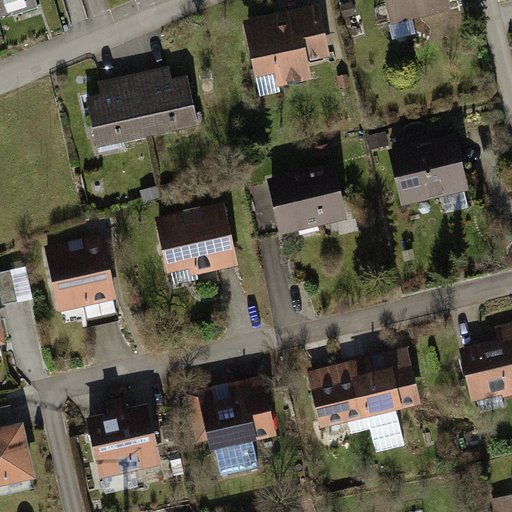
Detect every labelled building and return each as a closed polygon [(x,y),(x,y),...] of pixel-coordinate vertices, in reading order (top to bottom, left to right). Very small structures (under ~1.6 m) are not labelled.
[(55,0),(0,0),(0,26),(58,8),(55,0)] [(457,0),(393,0),(399,26),(460,14),(457,0)] [(328,8),(250,23),(264,93),(321,82),(318,66),(338,62),(328,8)] [(107,95),(96,97),(106,146),(206,126),(196,79),(177,83),(173,67),(104,81),(107,95)] [(463,132),(397,148),(412,207),(477,191),(463,132)] [(342,161),(277,178),(292,233),(357,217),(342,161)] [(235,203),(165,218),(179,280),(249,264),(235,203)] [(109,233),(53,247),(69,311),(125,298),(109,233)] [(5,289),(0,290),(0,346),(17,343),(5,289)] [(507,338),(468,347),(481,401),(511,393),(511,321),(504,324),(507,338)] [(415,345),(315,371),(330,428),(430,403),(415,345)] [(271,374),(191,393),(203,443),(218,439),(221,452),(286,437),(271,374)] [(159,403),(95,417),(109,478),(172,465),(159,403)] [(36,422),(0,429),(0,488),(48,478),(36,422)] [(511,511),(511,493),(494,497),(497,511),(511,511)]
